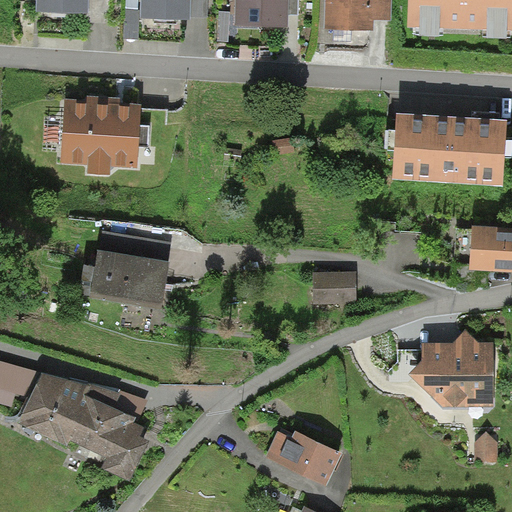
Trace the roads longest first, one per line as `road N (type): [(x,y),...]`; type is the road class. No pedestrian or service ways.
road 1 (residential): [(0,57),(511,86)]
road 2 (residential): [(511,292),(361,325),(283,366),(221,409),(128,511)]
